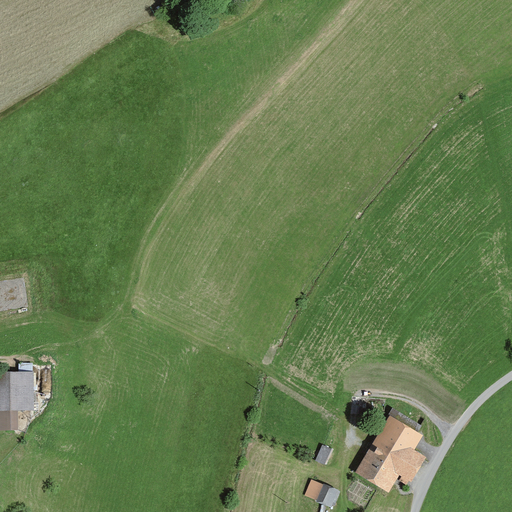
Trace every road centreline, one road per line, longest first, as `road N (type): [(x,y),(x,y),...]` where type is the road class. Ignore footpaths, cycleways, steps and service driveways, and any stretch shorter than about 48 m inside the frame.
road 1 (unclassified): [(414,511),(465,416),(511,375)]
road 2 (track): [(349,440),(362,392),(418,403),(451,436)]
